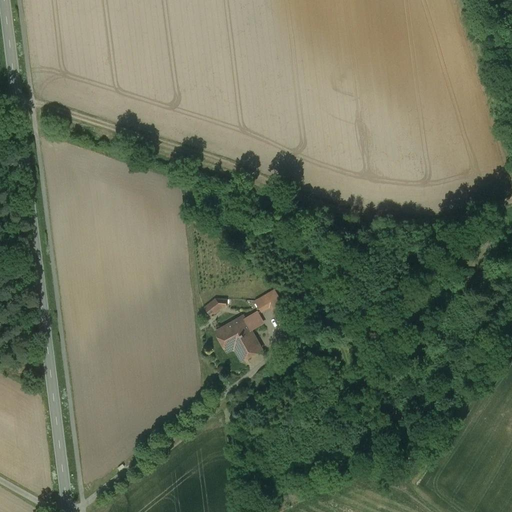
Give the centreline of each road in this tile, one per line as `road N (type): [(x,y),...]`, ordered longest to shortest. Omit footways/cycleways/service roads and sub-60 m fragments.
road 1 (track): [(17,102),(227,161),(373,218),(445,222),(511,199)]
road 2 (secondary): [(67,511),(4,0)]
road 3 (track): [(373,218),(338,297),(260,366)]
